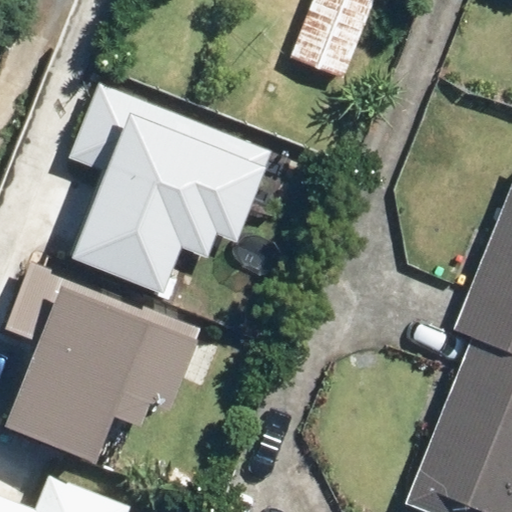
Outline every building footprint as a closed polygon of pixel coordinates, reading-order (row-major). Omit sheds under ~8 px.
[(366,0),(310,0),(286,63),(334,82),(366,0)] [(118,107),(99,168),(64,257),(141,288),(168,221),(233,241),(261,151),(118,107)] [(511,511),(511,191),(496,231),(476,223),(435,327),(464,339),(448,379),(435,373),(415,424),(432,432),(400,511),(511,511)] [(50,301),(0,421),(85,456),(135,337),(50,301)] [(40,511),(0,495),(0,511),(40,511)]
